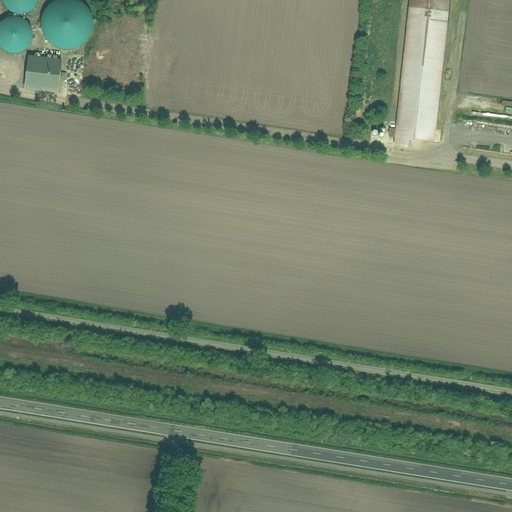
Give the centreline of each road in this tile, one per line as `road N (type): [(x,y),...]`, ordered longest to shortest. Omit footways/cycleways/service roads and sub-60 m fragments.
road 1 (residential): [(511,393),(0,310)]
road 2 (tertiary): [(0,402),(511,484)]
